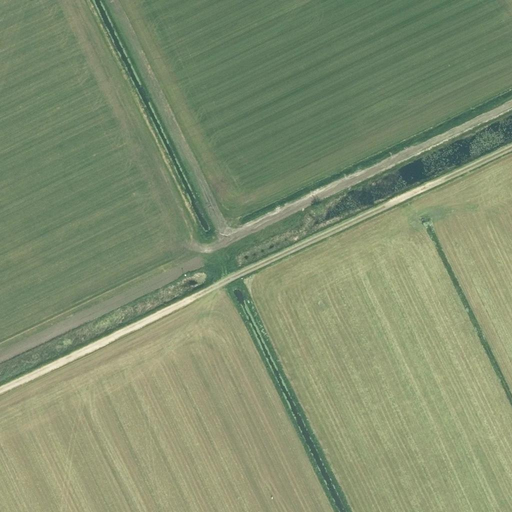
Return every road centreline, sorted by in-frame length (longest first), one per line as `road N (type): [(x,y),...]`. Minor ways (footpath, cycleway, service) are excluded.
road 1 (track): [(511,146),(0,391)]
road 2 (track): [(511,104),(209,248),(226,283)]
